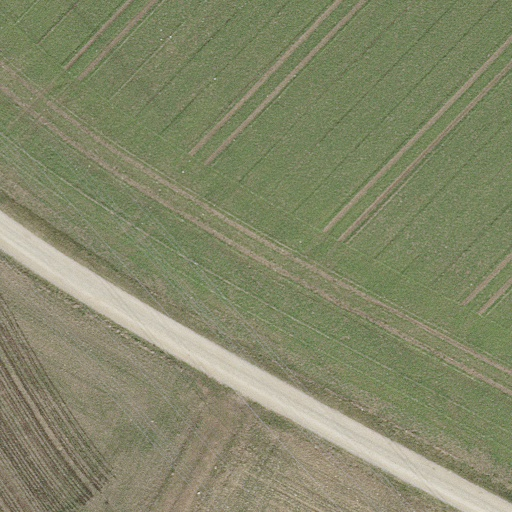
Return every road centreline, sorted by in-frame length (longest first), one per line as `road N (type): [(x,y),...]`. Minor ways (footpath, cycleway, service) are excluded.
road 1 (track): [(0,228),(80,288),(493,511)]
road 2 (track): [(172,511),(246,379)]
